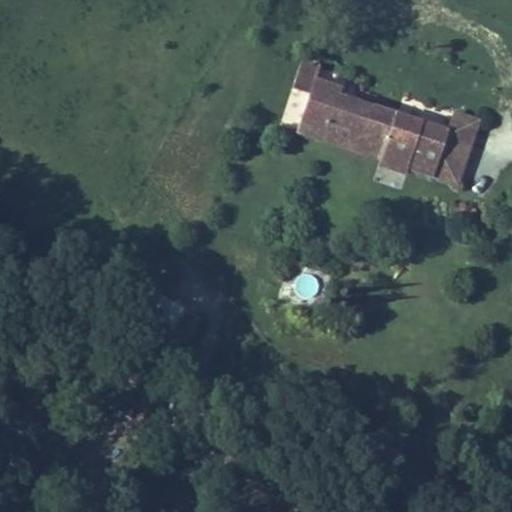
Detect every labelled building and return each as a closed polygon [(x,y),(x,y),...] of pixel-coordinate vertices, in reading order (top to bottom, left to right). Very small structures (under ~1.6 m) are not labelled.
[(290,87),(310,93),(314,78),(319,62),(300,56),(290,87)] [(310,93),(297,134),(381,160),(379,167),(407,176),(409,169),(435,177),(450,130),(341,95),(344,87),(314,78),(310,93)] [(450,130),(435,177),(460,185),(480,120),(456,112),(450,130)] [(376,168),(372,180),(401,188),(405,176),(376,168)] [(141,357),(194,357),(193,303),(141,303),(141,357)]
